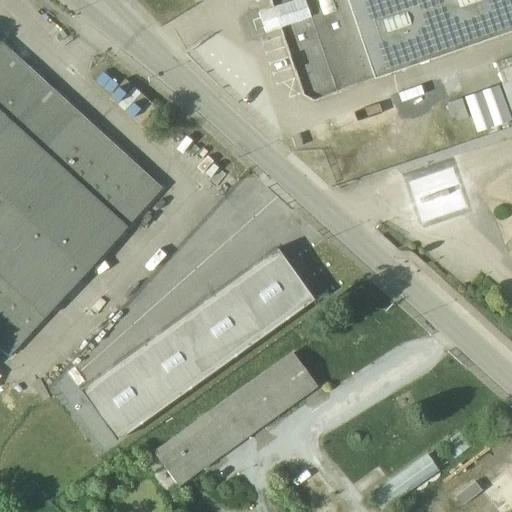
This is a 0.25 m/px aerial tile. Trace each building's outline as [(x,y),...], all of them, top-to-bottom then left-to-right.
[(337,92),(304,0),(270,0),(274,8),(272,9),(272,8),(271,8),(279,28),(280,27),(304,95),(313,100),(337,92)] [(511,0),(304,0),(337,92),(511,31),(511,0)] [(162,190),(0,41),(0,346),(10,356),(162,190)] [(511,82),(503,86),(511,111),(511,82)] [(498,86),(466,98),(478,131),(510,120),(498,86)] [(461,97),(447,103),(454,122),(468,117),(461,97)] [(116,441),(313,300),(278,251),(276,248),(79,389),(116,441)] [(293,354),(155,452),(178,485),(316,386),(293,354)] [(428,455),(372,495),(381,509),(438,469),(428,455)] [(475,482),(456,496),(463,505),(482,491),(475,482)]
